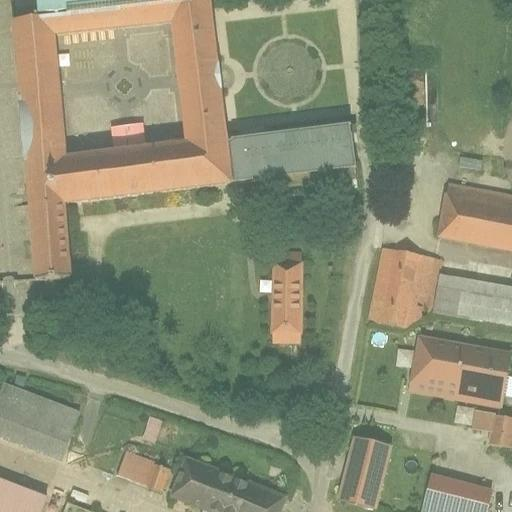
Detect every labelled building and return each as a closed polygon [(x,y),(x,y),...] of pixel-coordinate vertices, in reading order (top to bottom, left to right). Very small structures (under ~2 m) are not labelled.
[(37,0),(40,22),(197,6),(196,0),(37,0)] [(353,182),(348,138),(230,150),(216,5),(197,6),(40,22),(9,25),(19,129),(34,285),(35,289),(73,285),(66,210),(353,182)] [(511,199),(451,191),(445,241),(511,249),(511,199)] [(429,329),(442,259),(382,249),(370,319),(429,329)] [(304,270),(272,270),(272,348),(304,348),(304,270)] [(511,288),(448,276),(439,320),(511,333),(511,288)] [(511,367),(511,353),(415,339),(406,396),(505,411),(511,367)] [(87,415),(7,389),(0,410),(0,433),(73,457),(87,415)] [(146,441),(161,443),(166,420),(150,417),(146,441)] [(388,511),(404,452),(353,440),(338,501),(381,511),(388,511)] [(286,511),(292,492),(186,460),(174,500),(214,511),(286,511)] [(0,474),(0,511),(50,511),(57,495),(0,474)] [(495,511),(500,495),(435,479),(426,511),(495,511)]
